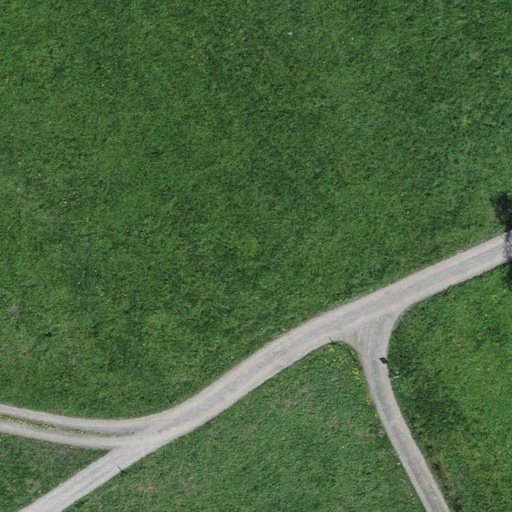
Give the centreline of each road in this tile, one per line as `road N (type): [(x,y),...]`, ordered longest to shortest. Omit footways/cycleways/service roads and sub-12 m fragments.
road 1 (track): [(511,241),(378,304),(38,511)]
road 2 (track): [(378,304),(374,343),(387,402),(437,511)]
road 3 (track): [(0,402),(102,424),(143,447)]
